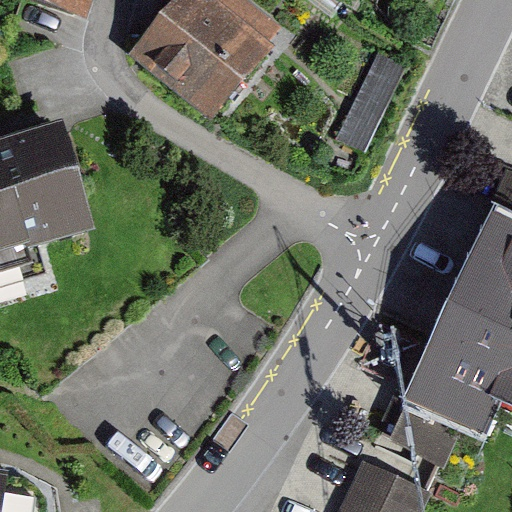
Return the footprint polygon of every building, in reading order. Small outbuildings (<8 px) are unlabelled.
[(91,0),(2,0),(2,2),(81,30),(91,0)] [(289,62),(213,0),(201,0),(144,70),(227,138),(289,62)] [(406,68),(379,55),(338,141),(365,153),(406,68)] [(0,281),(103,251),(65,124),(0,143),(0,281)] [(511,226),(495,219),(391,443),(446,469),(466,425),(489,435),(501,409),(511,414),(511,226)] [(421,511),(427,498),(368,473),(350,511),(421,511)]
